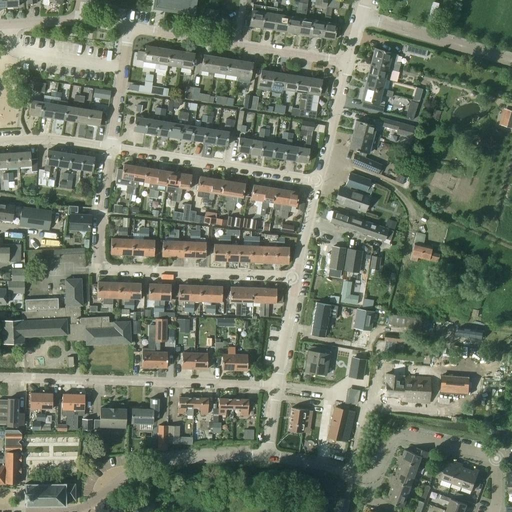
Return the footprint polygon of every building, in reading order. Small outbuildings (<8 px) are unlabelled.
[(162,0),(161,8),(192,13),(194,0),(162,0)] [(333,0),(327,0),(327,7),(339,9),(340,1),(333,0)] [(298,34),(303,3),(297,2),(295,17),(289,16),(286,32),(298,34)] [(307,4),(303,3),(298,34),(310,36),(312,20),(305,19),(307,4)] [(253,5),(252,10),(249,26),(262,28),(266,7),(253,5)] [(277,9),(266,7),(262,28),(274,30),(277,9)] [(207,8),(206,13),(205,19),(217,21),(219,10),(207,8)] [(277,8),(277,9),(274,30),(286,32),(289,16),(281,15),(282,9),(277,8)] [(325,16),(324,22),(322,38),(334,39),(337,24),(330,23),(330,17),(325,16)] [(324,22),(312,20),(310,36),(322,38),(324,22)] [(143,61),(156,63),(158,48),(146,46),(145,52),(138,51),(136,60),(143,61)] [(166,72),(167,65),(170,50),(158,48),(156,63),(155,70),(166,72)] [(375,49),(371,61),(390,67),(389,70),(392,71),(394,71),(396,65),(400,66),(401,63),(396,62),(398,55),(392,53),(375,49)] [(182,52),(170,50),(167,65),(179,67),(182,52)] [(182,52),(179,67),(192,69),(194,54),(193,53),(193,51),(187,51),(187,52),(182,52)] [(204,55),(201,71),(209,72),(208,75),(213,76),(214,72),(216,57),(204,55)] [(226,74),(228,59),(216,57),(214,72),(226,74)] [(238,76),(240,61),(228,59),(226,74),(238,76)] [(252,63),(240,61),(238,76),(250,78),(252,63)] [(371,61),(368,75),(385,79),(390,80),(392,71),(389,70),(390,67),(371,61)] [(258,90),(270,92),(273,72),(261,70),(259,86),(258,90)] [(270,92),(282,94),(285,74),(273,72),(270,92)] [(283,90),(295,91),(297,76),(285,74),(282,94),(283,94),(283,90)] [(368,75),(364,88),(382,92),(381,95),(386,97),(388,91),(382,89),(385,79),(368,75)] [(300,99),(306,99),(309,78),(297,76),(295,91),(301,92),(300,99)] [(305,109),(303,117),(316,118),(317,111),(310,110),(313,94),(319,95),(322,80),(309,78),(306,99),(305,109)] [(139,85),(138,92),(151,94),(153,82),(145,81),(144,86),(139,85)] [(185,99),(192,100),(194,87),(187,86),(185,99)] [(194,87),(192,100),(198,101),(200,88),(194,87)] [(94,88),(93,97),(109,99),(110,91),(94,88)] [(382,92),(364,88),(361,101),(372,104),(370,109),(382,113),(384,106),(378,104),(381,95),(382,92)] [(243,108),(250,109),(252,96),(246,95),(243,108)] [(252,96),(250,109),(256,110),(258,97),(252,96)] [(41,116),(43,102),(31,100),(29,114),(41,116)] [(55,104),(53,118),(64,120),(66,106),(67,102),(55,100),(55,104)] [(53,118),(55,104),(43,102),(41,116),(53,118)] [(76,122),(78,108),(66,106),(64,120),(76,122)] [(78,108),(76,122),(88,124),(90,110),(78,108)] [(90,110),(88,124),(100,126),(102,112),(90,110)] [(511,110),(508,110),(503,126),(511,128),(511,110)] [(179,111),(177,124),(170,123),(168,136),(180,138),(184,112),(179,111)] [(236,131),(240,132),(245,133),(246,127),(242,126),(244,112),(239,111),(236,131)] [(189,113),(184,112),(180,138),(192,140),(194,126),(187,125),(189,113)] [(145,133),(147,119),(135,117),(133,131),(145,133)] [(157,135),(159,121),(147,119),(145,133),(157,135)] [(396,134),(412,138),(415,126),(384,119),(382,127),(397,131),(396,134)] [(300,130),(312,131),(313,132),(314,122),(302,120),(300,130)] [(168,136),(170,123),(159,121),(157,135),(168,136)] [(356,121),(352,135),(379,142),(381,136),(374,134),(376,126),(356,121)] [(194,126),(192,140),(204,142),(206,128),(194,126)] [(215,144),(217,130),(206,128),(204,142),(215,144)] [(259,128),(258,141),(251,140),(249,153),(260,155),(263,141),(264,136),(265,129),(259,128)] [(229,132),(217,130),(215,144),(227,146),(229,132)] [(310,149),(312,131),(300,130),(300,135),(306,136),(305,148),(298,147),(296,161),(308,163),(310,149)] [(293,134),(288,133),(287,140),(286,145),(284,159),(296,161),(298,147),(291,146),(293,134)] [(352,135),(349,148),(361,152),(360,156),(355,154),(351,163),(377,174),(378,173),(380,168),(381,165),(365,159),(367,153),(369,154),(371,146),(378,148),(379,142),(352,135)] [(249,153),(251,140),(239,138),(237,152),(249,153)] [(263,141),(260,155),(272,157),(275,143),(263,141)] [(284,159),(286,145),(275,143),(272,157),(284,159)] [(13,150),(12,153),(6,153),(8,167),(19,166),(18,152),(17,150),(13,150)] [(45,164),(45,170),(50,171),(50,165),(57,166),(60,152),(48,150),(45,164)] [(30,152),(18,152),(19,166),(31,166),(31,172),(36,171),(37,171),(37,159),(36,159),(31,159),(30,152)] [(71,154),(60,152),(57,166),(69,168),(71,154)] [(83,156),(71,154),(69,168),(81,169),(83,156)] [(95,157),(83,156),(81,169),(93,171),(95,157)] [(126,193),(131,194),(135,166),(123,164),(122,170),(118,169),(115,183),(128,185),(126,193)] [(139,181),(144,182),(146,168),(146,166),(140,165),(139,167),(135,166),(131,194),(135,195),(136,187),(137,187),(139,181)] [(148,197),(153,198),(158,170),(146,168),(144,182),(149,183),(148,189),(150,190),(148,197)] [(45,170),(39,169),(38,185),(46,186),(47,177),(49,178),(50,171),(45,170)] [(158,191),(166,192),(169,171),(158,170),(153,198),(157,199),(158,191)] [(171,201),(175,202),(180,173),(169,171),(166,192),(172,193),(171,201)] [(179,202),(182,188),(189,189),(192,175),(180,173),(175,202),(179,202)] [(366,192),(370,180),(350,173),(346,186),(366,192)] [(398,175),(395,181),(402,184),(405,177),(398,175)] [(209,192),(211,178),(199,176),(197,190),(209,192)] [(209,192),(208,198),(206,207),(211,207),(212,200),(214,200),(215,193),(220,194),(222,180),(211,178),(209,192)] [(225,210),(229,210),(234,182),(222,180),(220,194),(225,195),(224,201),(226,202),(225,210)] [(237,203),(238,197),(243,198),(245,184),(234,182),(229,210),(234,211),(235,203),(237,203)] [(256,214),(260,215),(262,201),(264,187),(253,185),(251,199),(257,200),(256,207),(257,207),(256,214)] [(268,202),(273,203),(276,188),(264,187),(262,201),(260,215),(265,216),(265,209),(267,209),(268,202)] [(340,187),(335,202),(365,212),(370,197),(340,187)] [(273,203),(272,209),(278,210),(279,211),(278,218),(282,219),(287,190),(276,188),(273,203)] [(290,212),(291,206),(297,206),(299,192),(287,190),(282,219),(287,219),(288,212),(290,212)] [(0,203),(0,219),(12,221),(14,206),(0,203)] [(184,203),(182,220),(189,221),(190,211),(191,204),(184,203)] [(114,205),(113,213),(122,214),(123,206),(114,205)] [(68,215),(70,215),(69,229),(89,230),(90,215),(75,214),(75,212),(77,213),(78,206),(69,206),(68,215)] [(52,211),(47,210),(22,207),(19,226),(49,231),(52,211)] [(327,220),(330,221),(329,222),(348,228),(352,217),(333,210),(333,211),(330,210),(328,211),(325,218),(327,220)] [(227,226),(235,227),(236,218),(228,217),(227,226)] [(370,223),(352,217),(348,228),(366,234),(370,223)] [(236,218),(235,227),(243,228),(244,219),(236,218)] [(244,219),(243,228),(251,229),(258,230),(258,229),(259,221),(252,220),(251,220),(244,219)] [(387,219),(385,227),(394,230),(396,223),(387,219)] [(370,223),(366,234),(385,240),(388,229),(370,223)] [(282,224),(280,232),(293,234),(294,226),(282,224)] [(174,241),(173,257),(184,257),(184,241),(178,241),(179,238),(179,236),(179,230),(174,229),(174,238),(174,241)] [(411,256),(410,261),(417,262),(418,257),(424,259),(427,247),(423,246),(424,242),(425,235),(417,233),(416,233),(414,243),(411,256)] [(276,244),(277,235),(264,234),(264,239),(269,239),(269,243),(276,244)] [(239,245),(238,262),(251,262),(251,243),(252,236),(244,236),(244,245),(239,245)] [(251,243),(251,262),(263,263),(264,246),(259,246),(260,236),(252,236),(251,243)] [(21,244),(17,244),(9,244),(2,244),(2,238),(0,238),(0,261),(21,261),(21,244)] [(110,254),(121,255),(122,239),(111,238),(110,254)] [(132,255),(133,239),(122,239),(121,255),(132,255)] [(143,255),(144,240),(133,239),(132,255),(143,255)] [(144,240),(143,255),(154,256),(155,240),(144,240)] [(173,257),(174,241),(163,240),(162,256),(173,257)] [(195,242),(184,241),(184,257),(194,258),(195,242)] [(195,242),(194,258),(205,258),(206,242),(195,242)] [(226,261),(226,245),(214,244),(213,261),(226,261)] [(226,261),(238,262),(239,245),(226,245),(226,261)] [(263,263),(276,263),(276,247),(264,246),(263,263)] [(432,246),(432,248),(427,247),(424,259),(437,262),(439,255),(441,256),(443,249),(432,246)] [(289,247),(276,247),(276,263),(288,264),(289,247)] [(329,268),(341,270),(345,249),(333,247),(329,268)] [(345,270),(358,272),(362,251),(348,249),(345,270)] [(370,269),(379,270),(381,257),(372,256),(370,269)] [(25,281),(25,269),(12,269),(11,281),(25,281)] [(25,300),(26,311),(22,311),(22,320),(23,337),(24,337),(66,335),(67,341),(86,340),(86,345),(131,343),(130,321),(113,322),(109,322),(108,316),(81,318),(80,306),(82,305),(81,279),(65,280),(66,305),(65,305),(65,308),(58,308),(58,298),(25,300)] [(25,281),(11,281),(8,281),(8,294),(24,294),(25,281)] [(108,309),(109,282),(97,282),(97,297),(103,297),(103,309),(108,309)] [(112,304),(113,298),(119,298),(120,282),(109,282),(108,309),(112,309),(112,304)] [(119,298),(124,298),(124,309),(129,309),(130,283),(120,282),(119,298)] [(141,283),(130,283),(129,309),(129,310),(134,310),(134,299),(141,299),(141,283)] [(159,300),(160,284),(149,284),(148,299),(159,300)] [(171,284),(160,284),(159,300),(159,306),(159,314),(164,314),(164,306),(164,300),(170,300),(171,284)] [(344,284),(341,301),(356,304),(357,298),(349,297),(351,285),(344,284)] [(178,300),(184,301),(184,304),(184,313),(189,313),(190,285),(179,285),(178,300)] [(194,301),(200,301),(201,286),(190,285),(189,313),(194,313),(194,301)] [(211,286),(201,286),(200,301),(206,301),(206,305),(205,313),(210,313),(211,306),(211,302),(211,286)] [(222,286),(211,286),(211,302),(222,302),(222,286)] [(236,302),(235,316),(241,316),(242,287),(230,287),(230,291),(230,301),(236,302)] [(245,316),(246,302),(253,302),(254,288),(242,287),(241,316),(245,316)] [(259,316),(264,317),(265,288),(254,288),(253,302),(260,302),(259,316)] [(268,317),(269,303),(283,303),(283,293),(276,293),(277,289),(265,288),(264,317),(268,317)] [(329,302),(329,303),(338,305),(339,298),(330,296),(330,297),(329,302)] [(312,327),(311,335),(325,338),(326,329),(329,315),(336,316),(337,306),(338,306),(331,305),(330,305),(316,303),(312,327)] [(358,323),(357,328),(373,330),(376,313),(360,310),(358,323)] [(155,319),(155,335),(155,342),(160,342),(167,342),(167,319),(155,319)] [(177,319),(177,327),(189,328),(189,320),(177,319)] [(23,337),(22,320),(2,321),(3,343),(24,343),(24,337),(23,337)] [(140,321),(131,322),(132,334),(141,333),(140,321)] [(469,329),(466,340),(489,345),(491,333),(469,329)] [(142,367),(154,367),(155,345),(155,342),(155,335),(150,335),(150,349),(142,349),(142,367)] [(386,335),(385,342),(405,344),(406,337),(386,335)] [(155,345),(154,367),(167,368),(167,352),(160,352),(160,345),(160,342),(155,342),(155,345)] [(311,346),(310,351),(308,351),(304,371),(326,375),(329,354),(322,353),(323,349),(311,346)] [(222,370),(234,370),(235,361),(235,354),(235,347),(228,347),(228,354),(222,354),(222,370)] [(182,368),(194,369),(195,353),(182,353),(182,368)] [(195,353),(194,369),(207,369),(207,353),(195,353)] [(235,361),(234,370),(247,370),(247,355),(235,354),(235,361)] [(354,359),(352,376),(363,378),(366,361),(354,359)] [(403,383),(401,383),(402,375),(386,374),(385,396),(402,397),(401,402),(429,404),(431,377),(403,376),(403,383)] [(441,375),(440,391),(468,393),(469,377),(441,375)] [(41,409),(42,393),(31,393),(30,408),(41,409)] [(53,393),(42,393),(41,409),(52,409),(53,393)] [(66,425),(57,424),(57,431),(66,431),(67,430),(72,430),(74,394),(63,394),(62,409),(61,409),(61,414),(63,416),(66,416),(66,425)] [(84,416),(84,410),(85,394),(74,394),(72,430),(77,430),(77,416),(84,416)] [(193,416),(193,408),(193,398),(179,397),(178,413),(185,413),(187,416),(193,416)] [(153,424),(153,417),(158,417),(159,399),(150,398),(150,409),(131,408),(131,423),(153,424)] [(208,398),(193,398),(193,408),(200,408),(200,414),(208,414),(208,398)] [(226,409),(233,409),(234,399),(219,398),(218,414),(226,415),(226,409)] [(8,399),(8,400),(0,399),(0,424),(7,425),(7,426),(24,426),(24,413),(19,413),(19,399),(8,399)] [(234,399),(233,409),(240,409),(240,415),(248,415),(248,399),(234,399)] [(331,425),(328,437),(348,442),(355,412),(335,407),(332,420),(333,420),(333,421),(332,425),(331,425)] [(94,429),(100,430),(100,426),(109,426),(109,429),(116,429),(116,427),(125,427),(126,409),(100,408),(100,420),(94,419),(94,429)] [(292,408),(289,430),(302,432),(304,418),(310,419),(311,411),(305,410),(292,408)] [(82,429),(91,430),(92,419),(82,419),(82,429)] [(31,431),(40,431),(40,422),(32,422),(31,431)] [(212,429),(212,433),(221,433),(221,422),(217,422),(213,422),(212,429)] [(158,441),(158,449),(166,450),(166,442),(166,425),(158,425),(158,441)] [(169,425),(168,443),(179,443),(179,436),(179,425),(169,425)] [(5,456),(5,483),(19,484),(19,473),(17,472),(21,468),(18,464),(21,461),(21,456),(18,453),(22,450),(22,445),(18,442),(22,438),(22,433),(18,430),(5,430),(5,456)] [(244,430),(244,439),(253,440),(254,430),(244,430)] [(95,443),(87,448),(93,456),(100,451),(95,443)] [(400,455),(399,460),(419,466),(422,456),(427,458),(429,452),(417,447),(415,453),(405,450),(403,455),(400,455)] [(419,466),(399,460),(397,464),(399,465),(397,470),(415,476),(419,466)] [(436,477),(441,479),(452,483),(459,463),(454,461),(454,463),(448,461),(447,464),(441,462),(436,477)] [(462,486),(468,469),(463,467),(463,464),(459,463),(452,483),(462,486)] [(468,469),(462,486),(472,490),(473,488),(479,490),(483,477),(478,475),(479,470),(475,469),(474,471),(468,469)] [(393,475),(391,480),(411,487),(415,476),(397,470),(395,476),(393,475)] [(411,487),(391,480),(390,484),(392,485),(390,491),(408,497),(411,487)] [(25,505),(25,506),(64,506),(66,506),(66,504),(65,504),(65,500),(75,500),(75,484),(65,484),(65,483),(64,483),(27,484),(26,484),(26,491),(24,491),(24,499),(26,499),(26,505),(25,505)] [(404,507),(408,497),(390,491),(388,496),(386,495),(384,500),(404,507)] [(442,499),(450,502),(447,511),(450,511),(464,511),(467,504),(443,496),(442,499)] [(336,511),(346,511),(350,500),(340,498),(336,511)] [(414,511),(421,511),(425,503),(419,501),(414,511)]
